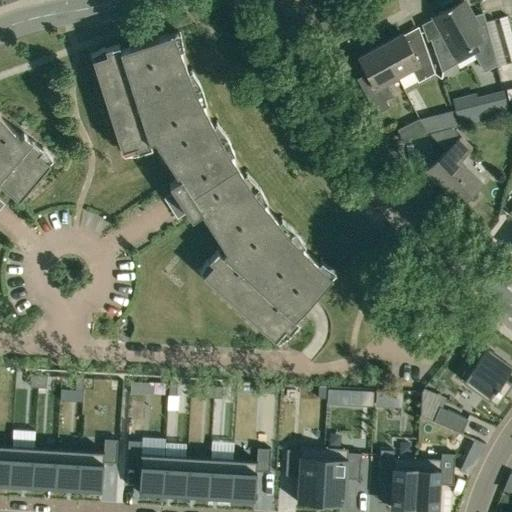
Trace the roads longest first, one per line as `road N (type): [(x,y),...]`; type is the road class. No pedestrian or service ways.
road 1 (tertiary): [(511,301),(379,180),(301,66),(269,0)]
road 2 (residential): [(426,344),(311,368),(64,349)]
road 3 (residential): [(65,310),(86,305),(104,284),(101,256),(79,238),(55,239),(34,262),(38,294),(57,308)]
road 4 (unclassified): [(117,0),(0,30)]
